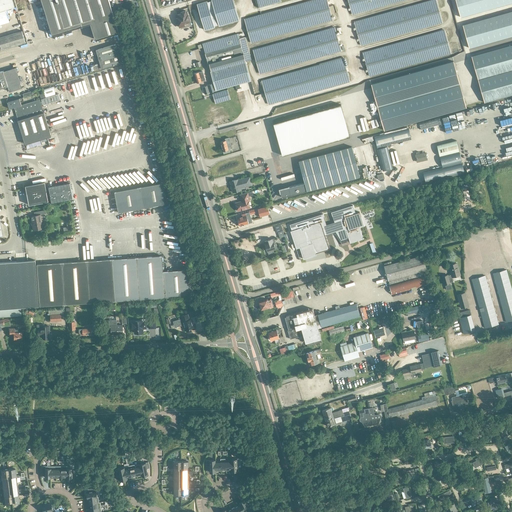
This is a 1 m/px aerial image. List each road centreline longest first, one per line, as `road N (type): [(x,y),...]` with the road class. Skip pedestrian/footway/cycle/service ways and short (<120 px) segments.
road 1 (primary): [(302,511),(152,0)]
road 2 (primary): [(145,0),(243,329)]
road 3 (unclassified): [(0,356),(207,343)]
road 4 (primary): [(248,347),(296,511)]
